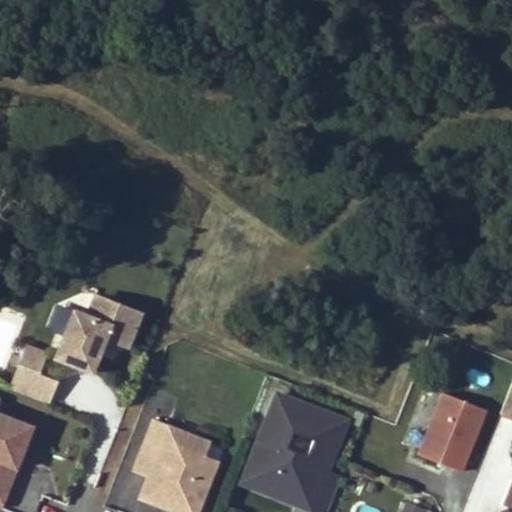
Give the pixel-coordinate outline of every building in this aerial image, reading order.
[(90,319),(75,313),(52,365),(92,382),(104,343),(131,353),(145,316),(97,297),(90,319)] [(49,356),(28,347),(12,388),(52,404),(60,384),(42,377),(49,356)] [(511,379),(499,413),(511,417),(511,379)] [(482,406),(441,390),(417,453),(457,468),(482,406)] [(316,511),(352,421),(277,394),(241,488),(306,511),(316,511)] [(0,509),(5,511),(20,474),(22,475),(39,431),(0,416),(0,509)] [(192,511),(218,445),(149,418),(129,469),(142,474),(134,495),(176,511),(175,511),(192,511)] [(511,476),(509,475),(500,498),(511,502),(511,476)] [(427,511),(403,502),(399,511),(427,511)]
